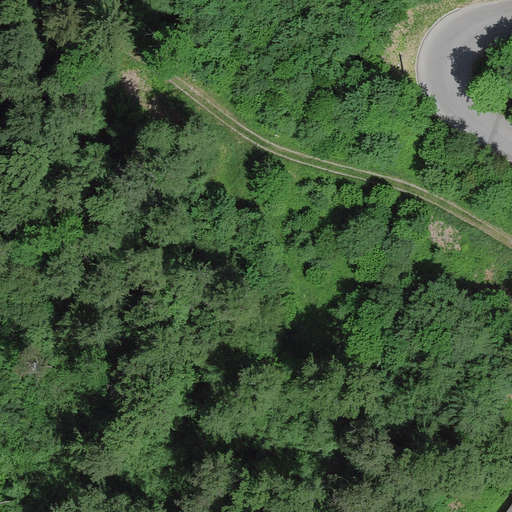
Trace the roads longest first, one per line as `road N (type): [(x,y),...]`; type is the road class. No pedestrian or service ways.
road 1 (track): [(37,0),(99,26),(265,142),(315,164),(385,179),(511,242)]
road 2 (unclassified): [(511,19),(482,25),(456,48),(451,69),(468,109),(511,142)]
